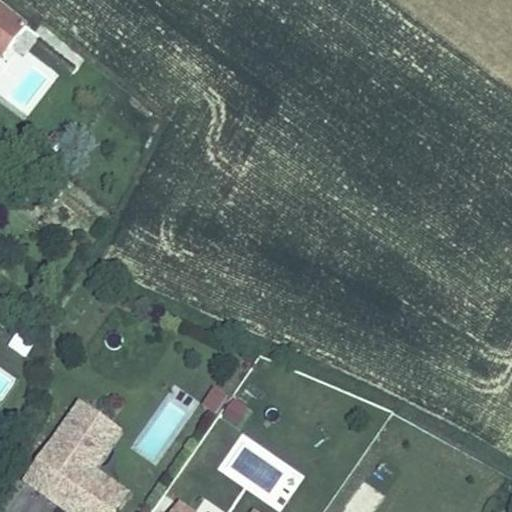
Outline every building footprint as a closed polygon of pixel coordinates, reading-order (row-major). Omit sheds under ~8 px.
[(0,41),(8,47),(25,26),(0,5),(0,41)] [(14,333),(7,346),(25,356),(32,342),(14,333)] [(229,400),(217,391),(205,407),(217,416),(229,400)] [(117,432),(82,407),(28,484),(54,502),(57,497),(77,511),(118,511),(121,509),(105,497),(113,485),(95,473),(90,470),(117,432)] [(121,435),(117,432),(90,470),(95,473),(121,435)] [(340,511),(371,511),(383,495),(363,481),(340,511)] [(129,497),(113,485),(105,497),(121,509),(129,497)] [(77,511),(57,497),(54,502),(68,511),(77,511)]
